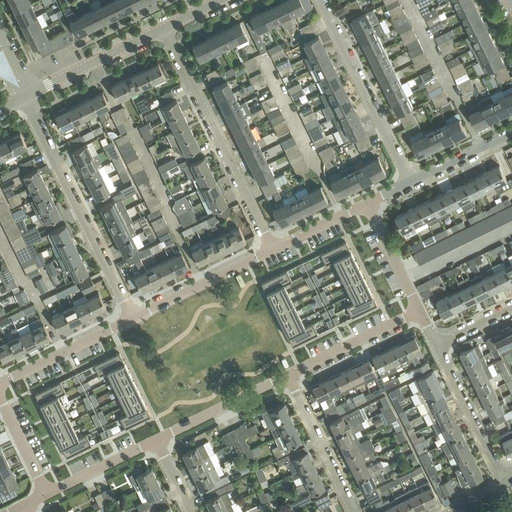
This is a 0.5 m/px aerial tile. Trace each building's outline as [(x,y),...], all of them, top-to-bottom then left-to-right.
[(15,11),(31,4),(28,0),(9,0),(11,5),(12,5),(15,11)] [(104,5),(103,6),(100,0),(98,0),(89,4),(93,10),(100,25),(105,22),(106,23),(111,20),(104,5)] [(116,17),(122,14),(115,0),(113,0),(104,5),(111,20),(117,18),(116,17)] [(129,12),(134,9),(129,0),(115,0),(122,14),(128,11),(129,12)] [(139,6),(145,3),(143,0),(129,0),(134,9),(139,7),(139,6)] [(281,21),(293,15),(286,0),(274,6),(281,21)] [(286,0),(293,15),(305,9),(300,0),(286,0)] [(348,11),(360,5),(357,0),(356,0),(345,6),(348,11)] [(455,0),(460,11),(475,3),(473,0),(455,0)] [(466,22),(481,15),(475,3),(460,11),(466,22)] [(20,24),(37,16),(31,4),(15,11),(18,18),(17,18),(20,24)] [(391,15),(403,9),(401,4),(389,10),(391,15)] [(348,11),(351,17),(363,11),(360,5),(348,11)] [(269,26),(281,21),(274,6),(262,12),(269,26)] [(358,32),(373,24),(379,21),(373,9),(367,12),(352,19),(358,32)] [(394,21),(406,15),(403,9),(391,15),(386,18),(389,23),(394,21)] [(94,28),(100,25),(93,10),(81,16),(89,31),(94,29),(94,28)] [(81,16),(76,18),(73,11),(66,14),(70,22),(77,36),(83,33),(83,34),(89,31),(81,16)] [(257,32),(269,26),(262,12),(250,18),(257,32)] [(430,26),(442,20),(439,14),(427,20),(430,26)] [(472,34),(487,27),(481,15),(466,22),(472,34)] [(27,35),(43,27),(37,16),(20,24),(23,29),(24,28),(27,35)] [(65,31),(70,29),(64,17),(59,19),(65,31)] [(432,31),(441,27),(444,25),(442,20),(430,26),(432,31)] [(302,34),(314,28),(312,22),(299,28),(302,34)] [(228,29),(235,43),(247,37),(240,23),(228,29)] [(364,43),(378,36),(373,24),(358,32),(364,43)] [(42,42),(47,40),(49,39),(43,27),(27,35),(30,41),(29,42),(32,48),(37,45),(43,57),(48,54),(42,42)] [(403,39),(415,33),(412,27),(401,33),(403,39)] [(478,46),(492,39),(487,27),(472,34),(478,46)] [(305,39),(317,33),(314,28),(302,34),(305,39)] [(76,41),(71,32),(70,29),(65,31),(64,32),(70,44),(76,41)] [(223,49),(235,43),(228,29),(216,34),(223,49)] [(64,46),(70,44),(64,32),(59,34),(64,46)] [(421,44),(418,38),(415,33),(403,39),(406,44),(407,44),(410,50),(421,44)] [(59,49),(64,46),(59,34),(53,37),(59,49)] [(211,55),(223,49),(216,34),(204,40),(211,55)] [(310,55),(324,48),(318,36),(304,43),(310,55)] [(370,55),(384,48),(378,36),(364,43),(370,55)] [(53,52),(59,49),(53,37),(49,39),(47,40),(53,52)] [(441,49),(453,43),(450,38),(438,44),(441,49)] [(484,58),(498,51),(492,39),(478,46),(484,58)] [(48,54),(53,52),(47,40),(42,42),(48,54)] [(199,61),(211,55),(204,40),(192,46),(199,61)] [(271,55),(283,49),(280,43),(268,49),(271,55)] [(444,55),(453,50),(456,49),(453,43),(441,49),(444,55)] [(421,44),(410,50),(409,50),(412,57),(424,51),(421,44)] [(316,67),(330,60),(324,48),(310,55),(316,67)] [(376,67),(390,60),(384,48),(370,55),(376,67)] [(274,60),(283,56),(286,54),(283,49),(271,55),(274,60)] [(0,67),(10,68),(2,50),(1,51),(2,52),(0,51),(0,67)] [(415,62),(427,57),(424,51),(412,57),(415,62)] [(484,73),(495,67),(504,63),(498,51),(484,58),(478,61),(484,73)] [(244,68),(256,62),(254,56),(242,62),(244,68)] [(418,68),(429,62),(427,57),(415,62),(418,68)] [(279,71),(291,65),(288,59),(276,65),(279,71)] [(321,79),(336,72),(330,60),(316,67),(321,79)] [(381,79),(396,72),(390,60),(376,67),(381,79)] [(247,73),(259,67),(256,62),(244,68),(247,73)] [(453,73),(465,67),(462,62),(461,62),(450,68),(453,73)] [(146,69),(153,83),(165,77),(158,63),(146,69)] [(281,76),(290,72),(293,70),(291,65),(279,71),(281,76)] [(496,78),(508,72),(505,66),(493,72),(496,78)] [(464,74),(467,73),(468,73),(465,67),(453,73),(455,79),(464,74)] [(209,80),(221,74),(218,68),(206,74),(209,80)] [(141,89),(153,83),(146,69),(134,74),(141,89)] [(426,86),(428,85),(438,80),(433,69),(421,74),(424,81),(426,86)] [(252,84),(264,78),(261,72),(249,78),(252,84)] [(327,91),(342,84),(336,72),(321,79),(327,91)] [(387,91),(402,84),(396,72),(381,79),(387,91)] [(496,78),(498,82),(510,76),(508,72),(496,78)] [(130,95),(141,89),(134,74),(123,80),(130,95)] [(211,85),(224,79),(221,74),(209,80),(211,85)] [(255,89),(267,83),(264,78),(252,84),(255,89)] [(460,89),(472,83),(469,78),(458,83),(460,89)] [(118,101),(130,95),(123,80),(111,86),(118,101)] [(431,96),(443,90),(438,80),(428,85),(426,86),(431,96)] [(233,93),(231,90),(227,81),(213,88),(219,100),(233,93)] [(290,94),(302,88),(300,83),(287,89),(290,94)] [(463,94),(472,90),(475,89),(472,83),(460,89),(463,94)] [(333,103),(347,95),(342,84),(327,91),(333,103)] [(393,102),(407,95),(402,84),(387,91),(393,102)] [(293,100),(302,95),(305,94),(302,88),(290,94),(293,100)] [(163,102),(174,97),(171,90),(160,96),(163,102)] [(434,102),(446,95),(443,90),(431,96),(434,102)] [(110,107),(107,101),(103,92),(90,98),(98,113),(97,113),(102,122),(108,119),(103,110),(110,107)] [(224,112),(239,105),(233,93),(219,100),(224,112)] [(339,114),(353,107),(347,95),(333,103),(339,114)] [(399,115),(408,110),(413,108),(407,95),(393,102),(399,115)] [(440,106),(449,101),(446,95),(434,102),(436,107),(440,106)] [(501,116),(494,102),(491,95),(478,102),(482,108),(489,122),(501,116)] [(264,107),(276,101),(273,96),(261,102),(264,107)] [(501,116),(511,110),(511,109),(505,96),(494,102),(501,116)] [(151,108),(148,103),(146,97),(137,102),(142,113),(151,108)] [(86,118),(97,113),(98,113),(90,98),(79,104),(86,118)] [(148,103),(151,108),(160,104),(157,98),(148,103)] [(168,119),(183,112),(177,100),(162,107),(168,119)] [(266,113),(278,107),(276,101),(264,107),(266,113)] [(322,107),(328,120),(337,115),(332,103),(322,107)] [(74,124),(86,118),(79,104),(67,110),(74,124)] [(230,124),(245,117),(239,105),(224,112),(230,124)] [(302,118),(314,112),(311,106),(299,112),(302,118)] [(134,128),(129,119),(129,118),(123,107),(117,111),(122,122),(122,123),(126,131),(134,128)] [(345,126),(359,119),(353,107),(339,114),(345,126)] [(74,124),(67,110),(66,108),(59,111),(60,114),(55,116),(62,130),(64,134),(71,131),(72,134),(78,131),(74,124)] [(477,128),(489,122),(482,108),(470,114),(477,128)] [(121,134),(126,131),(122,123),(122,122),(117,111),(111,114),(121,134)] [(174,131),(188,124),(183,112),(168,119),(174,131)] [(305,123),(313,119),(317,117),(314,112),(302,118),(305,123)] [(402,123),(414,117),(412,112),(400,118),(402,123)] [(236,135),(250,128),(245,117),(230,124),(236,135)] [(414,117),(402,123),(405,129),(417,122),(414,117)] [(448,124),(455,139),(467,133),(460,118),(448,124)] [(275,131),(287,125),(285,119),(273,125),(275,131)] [(350,138),(365,131),(359,119),(345,126),(350,138)] [(141,132),(151,127),(149,123),(139,128),(141,132)] [(172,146),(194,136),(188,124),(174,131),(166,135),(172,146)] [(443,145),(455,139),(448,124),(436,130),(443,145)] [(278,136),(290,130),(287,125),(275,131),(278,136)] [(94,136),(103,132),(101,126),(91,131),(94,136)] [(149,129),(151,127),(141,132),(146,141),(154,138),(149,129)] [(242,147),(256,140),(250,128),(236,135),(242,147)] [(313,142),(326,136),(323,130),(311,136),(313,142)] [(431,150),(443,145),(436,130),(424,136),(431,150)] [(86,140),(94,136),(91,131),(80,136),(80,135),(79,136),(82,142),(86,140)] [(431,150),(424,136),(422,131),(410,137),(412,142),(419,156),(431,150)] [(8,139),(15,153),(27,147),(20,133),(8,139)] [(118,145),(130,139),(127,133),(115,139),(118,145)] [(357,145),(369,139),(366,134),(354,140),(357,145)] [(71,147),(82,142),(79,136),(68,141),(71,147)] [(185,155),(191,152),(200,148),(194,136),(172,146),(174,151),(178,150),(181,157),(185,155)] [(316,147),(325,143),(328,141),(326,136),(313,142),(316,147)] [(0,151),(3,159),(15,153),(8,139),(0,142),(0,151)] [(121,151),(133,145),(130,139),(118,145),(121,151)] [(369,139),(357,145),(359,151),(371,145),(369,139)] [(248,159),(262,152),(256,140),(242,147),(248,159)] [(287,155),(299,149),(296,143),(284,149),(287,155)] [(93,156),(91,153),(87,144),(72,151),(78,163),(93,156)] [(153,156),(159,153),(154,144),(148,147),(153,156)] [(124,157),(136,151),(133,145),(121,151),(124,157)] [(118,155),(116,150),(114,146),(110,148),(105,150),(110,159),(113,157),(114,160),(120,157),(118,155)] [(321,157),(333,151),(331,146),(318,152),(321,157)] [(304,159),(302,154),(299,149),(287,155),(290,160),(294,158),(296,163),(304,159)] [(127,163),(139,157),(136,151),(124,157),(127,163)] [(324,163),(333,158),(336,157),(333,151),(321,157),(324,163)] [(253,171),(268,164),(262,152),(248,159),(253,171)] [(84,175),(98,168),(93,156),(78,163),(84,175)] [(120,172),(126,169),(120,157),(114,160),(120,172)] [(129,169),(141,163),(139,157),(127,163),(129,169)] [(189,179),(210,169),(204,157),(189,164),(187,159),(178,163),(166,169),(169,176),(184,169),(189,179)] [(24,171),(35,165),(32,158),(21,164),(24,171)] [(166,169),(178,163),(175,158),(163,164),(166,169)] [(366,164),(373,179),(385,173),(378,158),(366,164)] [(295,170),(307,164),(304,159),(296,163),(292,165),(295,170)] [(132,174),(144,168),(141,163),(129,169),(132,174)] [(259,183),(268,179),(274,176),(268,164),(253,171),(259,183)] [(297,176),(309,170),(307,164),(295,170),(297,176)] [(362,185),(373,179),(366,164),(354,170),(362,185)] [(507,181),(504,174),(500,165),(488,171),(496,186),(499,193),(504,191),(500,184),(507,181)] [(9,171),(12,176),(21,172),(18,167),(9,171)] [(29,187),(44,180),(38,168),(23,175),(29,187)] [(90,187),(104,180),(98,168),(84,175),(90,187)] [(135,179),(147,174),(144,168),(132,174),(135,179)] [(122,191),(134,185),(130,179),(126,169),(120,172),(125,182),(118,185),(122,191)] [(201,188),(216,180),(210,169),(189,179),(190,179),(192,178),(198,189),(201,188)] [(350,191),(362,185),(354,170),(343,176),(350,191)] [(3,181),(12,176),(9,171),(0,175),(3,181)] [(484,192),(496,186),(488,171),(477,177),(484,192)] [(138,185),(150,180),(147,174),(135,179),(138,185)] [(275,186),(276,186),(288,181),(284,174),(261,185),(264,191),(275,186)] [(338,196),(350,191),(343,176),(330,182),(338,196)] [(473,198),(484,192),(477,177),(465,182),(473,198)] [(11,188),(15,186),(12,179),(1,184),(8,198),(14,195),(11,188)] [(35,199),(49,192),(44,180),(29,187),(35,199)] [(96,199),(105,194),(110,192),(104,180),(90,187),(96,199)] [(140,191),(152,185),(150,180),(138,185),(140,191)] [(201,188),(207,199),(222,192),(224,191),(221,184),(218,185),(216,180),(201,188)] [(476,204),(473,198),(465,182),(454,188),(461,203),(464,210),(476,204)] [(172,194),(181,190),(183,188),(180,183),(178,184),(169,189),(172,194)] [(122,191),(125,198),(137,192),(134,185),(122,191)] [(143,196),(155,190),(152,185),(140,191),(143,196)] [(278,191),(276,186),(275,186),(264,191),(266,197),(278,191)] [(316,207),(308,193),(306,187),(294,193),(297,199),(304,213),(316,207)] [(308,193),(316,207),(328,201),(321,187),(308,193)] [(450,209),(461,203),(454,188),(442,194),(450,209)] [(145,202),(158,196),(155,190),(143,196),(145,202)] [(36,213),(55,204),(49,192),(35,199),(30,201),(36,213)] [(213,211),(219,208),(228,204),(222,192),(207,199),(213,211)] [(14,195),(8,198),(12,207),(22,203),(17,193),(14,195)] [(452,214),(450,209),(442,194),(431,199),(441,220),(452,214)] [(148,207),(160,202),(158,196),(145,202),(148,207)] [(177,214),(190,207),(190,206),(184,196),(175,200),(176,202),(174,203),(173,207),(177,214)] [(511,203),(509,198),(503,201),(505,206),(511,203)] [(292,219),(304,213),(297,199),(285,204),(292,219)] [(429,225),(441,220),(431,199),(419,205),(427,220),(429,225)] [(106,220),(120,213),(114,201),(100,208),(106,220)] [(196,213),(205,209),(202,201),(193,205),(196,213)] [(0,211),(9,208),(6,202),(0,205),(0,211)] [(136,205),(141,214),(146,211),(142,202),(136,205)] [(151,213),(160,209),(163,207),(160,202),(148,207),(151,213)] [(41,225),(47,223),(61,216),(55,204),(36,213),(35,213),(41,225)] [(280,225),(292,219),(285,204),(273,210),(280,225)] [(415,226),(427,220),(419,205),(408,210),(415,226)] [(183,227),(192,222),(194,222),(187,209),(190,208),(190,207),(177,214),(183,227)] [(0,218),(11,213),(9,208),(0,211),(0,218)] [(217,214),(220,220),(232,214),(229,208),(217,214)] [(508,221),(511,219),(511,216),(508,208),(502,211),(508,221)] [(21,209),(12,213),(17,222),(23,219),(26,218),(21,209)] [(150,220),(162,214),(160,209),(151,213),(148,215),(150,220)] [(415,226),(408,210),(396,216),(407,238),(418,232),(415,226)] [(502,224),(508,221),(502,211),(497,213),(502,224)] [(0,219),(2,224),(14,218),(11,213),(0,218),(0,219)] [(112,232),(126,225),(120,213),(106,220),(112,232)] [(497,227),(502,224),(497,213),(491,216),(497,227)] [(152,225),(165,219),(162,214),(150,220),(152,225)] [(206,220),(210,228),(209,225),(217,220),(215,215),(206,220)] [(491,230),(497,227),(491,216),(486,219),(491,230)] [(5,229),(17,224),(16,223),(14,218),(2,224),(5,229)] [(23,219),(17,222),(16,223),(17,224),(19,229),(21,233),(22,234),(24,239),(27,238),(39,232),(36,226),(28,230),(23,219)] [(155,231),(167,225),(165,219),(152,225),(155,231)] [(486,232),(491,230),(486,219),(480,221),(486,232)] [(198,234),(210,228),(206,220),(194,225),(197,231),(198,234)] [(460,229),(466,226),(463,221),(457,224),(460,229)] [(480,235),(486,232),(480,221),(475,224),(480,235)] [(7,235),(19,229),(17,224),(5,229),(7,235)] [(448,235),(460,229),(457,224),(446,229),(448,235)] [(475,238),(480,235),(475,224),(469,227),(475,238)] [(57,244),(71,237),(65,225),(47,234),(53,246),(57,244)] [(117,243),(132,236),(126,225),(112,232),(117,243)] [(143,228),(149,240),(154,237),(148,225),(143,228)] [(158,236),(170,230),(167,225),(155,231),(158,236)] [(196,231),(197,231),(194,225),(191,227),(182,231),(184,236),(196,231)] [(227,233),(234,247),(246,241),(239,227),(227,233)] [(469,240),(475,238),(469,227),(464,230),(469,240)] [(22,234),(21,233),(19,229),(7,235),(10,240),(22,234)] [(437,240),(448,235),(446,229),(434,235),(437,240)] [(160,242),(164,240),(173,235),(170,230),(158,236),(160,242)] [(464,243),(469,240),(464,230),(458,232),(464,243)] [(27,246),(42,238),(39,232),(27,238),(24,239),(25,240),(27,246)] [(458,246),(464,243),(458,232),(453,235),(458,246)] [(222,253),(234,247),(227,233),(215,239),(222,253)] [(25,240),(24,239),(22,234),(10,240),(13,246),(25,240)] [(188,267),(173,236),(173,235),(164,240),(167,245),(171,244),(176,255),(169,259),(176,273),(188,267)] [(425,246),(437,240),(434,235),(422,240),(422,239),(425,246)] [(453,248),(458,246),(453,235),(447,238),(453,248)] [(123,255),(132,251),(137,248),(132,236),(117,243),(123,255)] [(63,256),(77,249),(71,237),(57,244),(53,246),(52,247),(57,258),(63,256)] [(406,245),(403,238),(396,242),(399,248),(406,245)] [(447,251),(453,248),(447,238),(442,240),(447,251)] [(210,259),(222,253),(215,239),(203,244),(210,259)] [(413,252),(425,246),(422,239),(410,245),(413,252)] [(15,251),(27,246),(25,240),(13,246),(15,251)] [(442,254),(447,251),(442,240),(436,243),(442,254)] [(346,242),(320,254),(325,263),(350,251),(346,242)] [(149,247),(151,253),(161,249),(158,243),(149,247)] [(436,256),(442,254),(436,243),(431,246),(436,256)] [(198,265),(210,259),(203,244),(191,250),(198,265)] [(18,257),(30,251),(27,246),(15,251),(18,257)] [(431,259),(436,256),(431,246),(425,248),(431,259)] [(151,253),(149,247),(137,253),(140,258),(151,253)] [(425,262),(431,259),(425,248),(420,251),(425,262)] [(68,267),(83,260),(77,249),(63,256),(68,267)] [(30,251),(18,257),(21,262),(33,257),(32,256),(30,251)] [(350,251),(325,263),(326,265),(333,261),(337,268),(355,260),(350,251)] [(420,265),(425,262),(420,251),(414,254),(420,265)] [(44,261),(45,260),(41,252),(32,256),(33,257),(35,262),(38,267),(38,268),(45,264),(44,261)] [(474,258),(477,265),(488,259),(485,252),(474,258)] [(137,253),(125,259),(129,265),(135,262),(141,273),(134,276),(141,291),(153,285),(146,270),(140,258),(137,253)] [(511,254),(508,257),(503,259),(504,261),(511,277),(511,254)] [(23,268),(35,262),(33,257),(21,262),(23,268)] [(477,265),(474,258),(468,261),(470,266),(471,270),(476,271),(479,270),(477,265)] [(165,279),(176,273),(169,259),(158,265),(165,279)] [(74,279),(89,272),(83,260),(68,267),(62,270),(64,276),(71,273),(74,279)] [(355,260),(337,268),(341,277),(359,269),(355,260)] [(503,287),(511,282),(511,277),(504,261),(492,266),(493,268),(503,287)] [(26,273),(38,267),(35,262),(23,268),(26,273)] [(50,276),(56,274),(51,265),(46,267),(50,276)] [(153,285),(165,279),(158,265),(146,270),(153,285)] [(5,284),(14,279),(9,267),(0,271),(0,278),(1,281),(3,280),(5,284)] [(41,273),(38,268),(38,267),(26,273),(29,278),(41,273)] [(491,293),(503,287),(493,268),(487,271),(489,275),(483,278),(491,293)] [(359,269),(341,277),(346,287),(363,278),(359,269)] [(447,277),(453,274),(451,269),(444,272),(447,277)] [(287,271),(261,283),(266,292),(283,283),(284,285),(292,281),(287,271)] [(50,276),(55,285),(60,283),(56,274),(50,276)] [(429,288),(431,287),(442,281),(439,275),(428,281),(427,279),(416,285),(420,291),(421,291),(425,299),(428,298),(431,291),(429,288)] [(42,276),(35,280),(41,292),(48,288),(42,276)] [(84,294),(87,292),(96,288),(90,276),(78,282),(84,294)] [(363,278),(346,287),(350,296),(368,287),(363,278)] [(480,299),(491,293),(483,278),(472,283),(480,299)] [(20,291),(18,286),(14,279),(5,284),(8,290),(12,289),(14,294),(20,291)] [(69,293),(78,289),(76,283),(66,288),(69,293)] [(283,283),(266,292),(270,301),(288,293),(284,285),(283,283)] [(468,304),(480,299),(472,283),(460,289),(468,304)] [(368,287),(350,296),(354,303),(355,305),(372,296),(368,287)] [(57,299),(69,293),(66,288),(55,293),(57,299)] [(20,306),(26,303),(30,301),(24,289),(20,291),(14,294),(20,306)] [(457,310),(468,304),(460,289),(449,294),(457,310)] [(45,305),(57,299),(55,293),(43,299),(45,305)] [(288,293),(270,301),(275,310),(292,302),(288,293)] [(87,299),(94,314),(106,308),(99,294),(87,299)] [(445,316),(457,310),(449,294),(437,300),(445,316)] [(94,314),(87,299),(85,295),(73,301),(75,305),(82,320),(94,314)] [(354,303),(346,307),(351,318),(377,305),(372,296),(355,305),(354,303)] [(292,302),(275,310),(279,319),(297,311),(292,302)] [(24,315),(36,309),(34,304),(22,310),(24,315)] [(71,325),(82,320),(75,305),(63,311),(71,325)] [(12,321),(24,315),(22,310),(10,316),(12,321)] [(58,331),(71,325),(63,311),(51,317),(58,331)] [(297,311),(279,319),(284,328),(301,320),(297,311)] [(1,327),(12,321),(10,316),(0,320),(0,324),(1,328),(1,327)] [(301,320),(284,328),(288,337),(306,329),(305,327),(301,320)] [(38,343),(31,329),(28,323),(17,329),(16,328),(27,349),(28,352),(34,348),(35,347),(34,345),(38,343)] [(50,338),(43,323),(31,329),(38,343),(49,338),(50,338)] [(306,329),(288,337),(292,347),(318,334),(313,323),(305,327),(306,329)] [(15,355),(27,349),(16,328),(11,331),(14,337),(8,340),(15,355)] [(511,359),(511,342),(505,329),(500,331),(501,333),(495,336),(502,349),(504,354),(508,361),(511,359)] [(421,365),(415,353),(421,350),(418,345),(420,344),(415,334),(406,339),(407,341),(404,342),(413,360),(416,368),(420,366),(423,371),(430,368),(427,362),(421,365)] [(15,355),(8,340),(5,335),(0,337),(0,354),(2,358),(3,361),(4,360),(15,355)] [(492,351),(497,348),(492,338),(487,340),(487,341),(484,343),(487,349),(490,348),(492,351)] [(483,355),(480,349),(478,345),(474,346),(471,339),(463,343),(466,350),(461,353),(466,364),(483,355)] [(404,342),(393,348),(399,361),(405,357),(408,363),(413,360),(404,342)] [(393,348),(382,353),(389,366),(392,372),(397,370),(396,369),(394,363),(399,361),(393,348)] [(495,357),(500,355),(497,348),(492,351),(495,357)] [(102,361),(94,365),(99,376),(107,372),(106,370),(124,362),(119,353),(102,361)] [(378,371),(389,366),(382,353),(372,358),(378,371)] [(488,366),(483,355),(466,364),(471,374),(488,366)] [(502,372),(507,369),(502,359),(497,361),(502,372)] [(375,372),(373,369),(369,360),(357,365),(365,381),(376,376),(374,372),(375,372)] [(124,362),(106,370),(107,372),(111,380),(128,371),(124,362)] [(354,387),(365,381),(357,365),(346,371),(354,387)] [(416,375),(423,371),(420,366),(416,368),(413,369),(416,375)] [(493,376),(491,372),(488,366),(471,374),(476,384),(493,376)] [(507,382),(511,380),(507,369),(502,372),(507,382)] [(437,377),(433,370),(418,378),(412,381),(417,391),(423,389),(436,382),(435,378),(437,377)] [(128,371),(111,380),(114,386),(115,389),(133,380),(128,371)] [(343,392),(354,387),(346,371),(335,376),(343,392)] [(394,385),(410,378),(407,372),(391,380),(394,385)] [(332,398),(343,392),(335,376),(324,382),(332,398)] [(498,386),(497,384),(493,376),(476,384),(481,395),(498,386)] [(387,389),(384,383),(382,377),(376,380),(380,388),(370,393),(372,398),(383,393),(382,391),(387,389)] [(133,380),(115,389),(120,398),(137,389),(133,380)] [(387,389),(394,385),(391,380),(384,383),(387,389)] [(60,382),(35,394),(39,403),(57,395),(58,396),(66,392),(60,382)] [(324,382),(312,387),(318,400),(326,414),(337,409),(332,398),(324,382)] [(428,399),(442,393),(443,392),(443,391),(441,386),(439,385),(438,386),(436,382),(423,389),(417,391),(416,392),(416,393),(410,395),(415,405),(423,402),(428,399)] [(503,397),(503,395),(498,386),(481,395),(486,405),(503,397)] [(137,389),(120,398),(124,407),(142,398),(137,389)] [(394,390),(389,393),(392,399),(398,396),(400,401),(404,399),(404,398),(402,393),(400,393),(400,394),(397,395),(394,390)] [(314,393),(309,396),(312,403),(317,400),(314,393)] [(361,403),(372,398),(370,393),(359,399),(361,403)] [(428,412),(447,403),(442,393),(428,399),(423,402),(428,412)] [(57,395),(39,403),(44,412),(62,404),(58,396),(57,395)] [(382,412),(391,407),(385,396),(380,399),(384,406),(380,408),(382,412)] [(398,396),(392,399),(399,414),(404,411),(400,401),(398,396)] [(503,397),(486,405),(491,416),(505,409),(506,409),(503,403),(506,402),(503,397)] [(142,398),(124,407),(128,414),(128,416),(146,407),(142,398)] [(350,409),(361,403),(359,399),(348,404),(350,409)] [(433,422),(438,420),(452,413),(447,403),(428,412),(433,422)] [(62,404),(44,412),(48,421),(66,413),(62,404)] [(270,426),(289,416),(284,405),(284,404),(273,409),(272,407),(261,412),(265,421),(268,426),(269,425),(270,426)] [(340,414),(350,409),(348,404),(337,409),(340,414)] [(128,414),(120,418),(125,429),(137,423),(150,416),(146,407),(128,416),(128,414)] [(362,422),(365,420),(368,418),(363,407),(330,423),(336,435),(362,422)] [(391,407),(382,412),(388,423),(391,422),(397,419),(391,407)] [(328,419),(340,414),(337,409),(326,414),(328,419)] [(404,424),(410,421),(404,411),(399,414),(404,424)] [(66,413),(48,421),(53,430),(70,422),(66,414),(66,413)] [(433,422),(431,423),(436,434),(437,433),(457,424),(452,413),(438,420),(433,422)] [(497,425),(507,420),(504,414),(494,419),(497,425)] [(270,426),(269,426),(271,431),(278,428),(281,435),(295,428),(289,416),(270,426)] [(485,424),(489,431),(495,427),(492,420),(485,424)] [(409,434),(415,431),(410,421),(404,424),(409,434)] [(70,422),(53,430),(57,439),(75,431),(70,422)] [(341,446),(357,438),(354,432),(364,427),(362,422),(336,435),(341,446)] [(255,424),(247,428),(245,424),(238,427),(244,439),(245,438),(245,437),(258,431),(255,424)] [(457,424),(437,433),(443,444),(462,434),(457,424)] [(245,452),(250,449),(245,438),(244,439),(238,427),(233,430),(244,453),(245,452)] [(276,458),(296,448),(293,443),(301,439),(295,428),(281,435),(275,438),(278,445),(272,449),(276,458)] [(234,458),(244,453),(233,430),(228,432),(233,444),(228,446),(234,458)] [(397,433),(396,433),(400,442),(407,439),(402,430),(397,433)] [(510,454),(511,452),(511,430),(501,435),(504,441),(501,442),(504,447),(506,446),(510,454)] [(75,431),(57,439),(62,449),(80,440),(78,437),(75,431)] [(222,435),(228,446),(233,444),(228,432),(222,435)] [(80,440),(62,449),(66,458),(91,445),(86,433),(78,437),(80,440)] [(447,455),(467,445),(462,434),(443,444),(441,444),(447,455)] [(423,435),(412,440),(414,445),(420,442),(425,440),(423,435)] [(346,457),(373,444),(370,438),(360,443),(357,438),(341,446),(346,457)] [(215,453),(213,450),(209,441),(182,454),(183,454),(189,466),(209,456),(215,453)] [(419,455),(425,453),(420,442),(414,445),(419,455)] [(373,444),(347,457),(352,468),(364,462),(361,457),(376,449),(373,444)] [(467,445),(447,455),(452,465),(459,461),(472,455),(467,445)] [(250,449),(245,452),(250,463),(256,460),(250,449)] [(293,473),(313,464),(307,452),(308,452),(307,451),(299,455),(297,450),(277,460),(280,466),(285,463),(287,467),(289,466),(293,473)] [(425,453),(419,455),(425,466),(433,462),(428,451),(425,453)] [(464,472),(477,465),(472,455),(459,461),(462,467),(455,470),(457,475),(464,472)] [(195,477),(215,466),(209,456),(189,466),(195,477)] [(0,477),(12,472),(6,460),(0,463),(0,477)] [(248,461),(238,466),(242,474),(252,469),(248,461)] [(388,464),(387,462),(381,461),(366,467),(364,462),(352,468),(357,479),(388,464)] [(430,476),(438,472),(433,462),(425,466),(430,476)] [(304,482),(318,475),(313,464),(293,473),(291,474),(294,479),(301,476),(304,482)] [(385,480),(382,473),(391,469),(388,464),(357,479),(363,490),(385,480)] [(224,473),(223,472),(220,465),(216,467),(215,466),(195,477),(200,488),(199,489),(200,489),(206,486),(208,491),(230,481),(227,475),(220,478),(219,476),(224,473)] [(462,487),(470,483),(469,482),(482,476),(477,465),(464,472),(457,475),(462,487)] [(412,477),(423,471),(421,466),(409,472),(412,477)] [(157,481),(156,477),(151,468),(143,472),(141,469),(129,475),(137,490),(157,481)] [(256,472),(260,481),(263,487),(269,485),(267,479),(262,468),(256,470),(256,472)] [(0,495),(2,500),(16,494),(13,487),(18,484),(12,472),(0,477),(0,484),(3,491),(0,492),(0,495)] [(400,482),(412,477),(409,472),(398,477),(400,482)] [(449,480),(449,479),(443,482),(438,472),(430,476),(437,491),(441,488),(439,485),(449,480)] [(310,494),(316,491),(325,487),(324,486),(324,487),(318,475),(304,482),(305,482),(296,486),(296,487),(294,488),(296,492),(298,491),(299,492),(307,488),(310,494)] [(389,487),(400,482),(398,477),(387,483),(389,487)] [(437,491),(440,497),(454,490),(449,480),(439,485),(441,488),(437,491)] [(146,508),(157,503),(154,497),(163,492),(157,481),(137,490),(146,508)] [(428,481),(417,487),(425,504),(437,498),(428,481)] [(212,498),(206,501),(206,502),(207,501),(211,511),(214,511),(231,504),(236,501),(233,496),(228,498),(225,492),(234,488),(231,483),(218,489),(209,493),(212,498)] [(387,483),(379,487),(381,491),(389,487),(387,483)] [(414,510),(425,504),(417,487),(406,492),(414,510)] [(262,489),(261,489),(256,491),(262,503),(267,501),(264,493),(263,490),(262,489)] [(368,499),(378,494),(376,489),(365,494),(368,499)] [(107,505),(112,503),(111,501),(113,500),(107,490),(101,493),(106,504),(107,505)] [(267,501),(273,498),(269,491),(264,493),(267,501)] [(401,494),(395,497),(395,499),(401,511),(409,511),(414,510),(406,492),(401,494)] [(101,493),(94,496),(97,502),(93,504),(95,509),(100,507),(106,504),(101,493)] [(328,493),(315,499),(320,509),(332,503),(328,493)] [(378,494),(368,499),(370,504),(375,502),(380,511),(378,511),(387,511),(383,502),(381,499),(379,494),(378,494)] [(296,509),(312,501),(309,495),(290,504),(292,507),(286,509),(287,511),(288,511),(291,511),(296,509)] [(387,511),(401,511),(395,499),(390,502),(388,499),(383,502),(387,511)] [(112,503),(107,505),(109,511),(112,511),(115,511),(116,507),(114,502),(112,503)] [(172,511),(169,505),(160,510),(157,503),(146,508),(142,510),(139,511),(172,511)]
